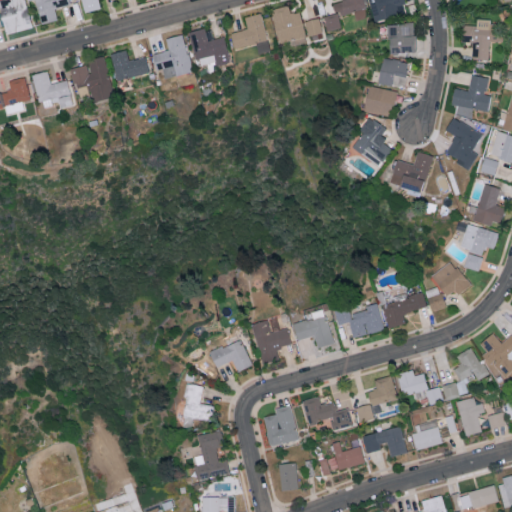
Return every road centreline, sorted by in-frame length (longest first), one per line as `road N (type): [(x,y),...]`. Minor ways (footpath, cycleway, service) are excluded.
road 1 (residential): [(263,511),(243,421),(250,399),(450,339),(480,320),(511,280)]
road 2 (residential): [(0,64),(239,0)]
road 3 (residential): [(325,511),(511,453)]
road 4 (residential): [(416,126),(436,94),(442,53),(434,0)]
